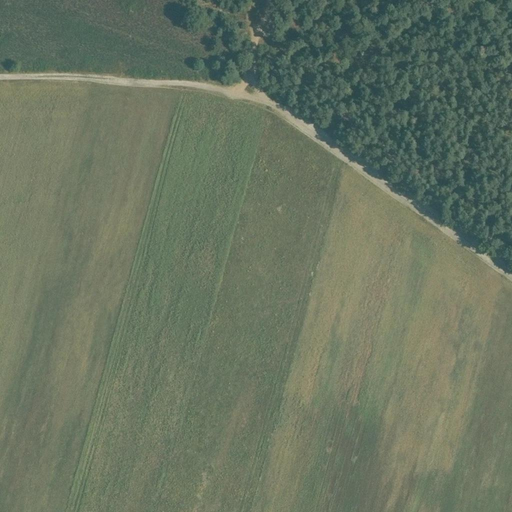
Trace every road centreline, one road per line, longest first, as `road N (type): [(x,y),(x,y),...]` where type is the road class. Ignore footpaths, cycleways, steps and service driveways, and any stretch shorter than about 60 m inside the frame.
road 1 (unknown): [(511,267),(269,78),(511,256)]
road 2 (track): [(511,269),(250,83),(0,80)]
